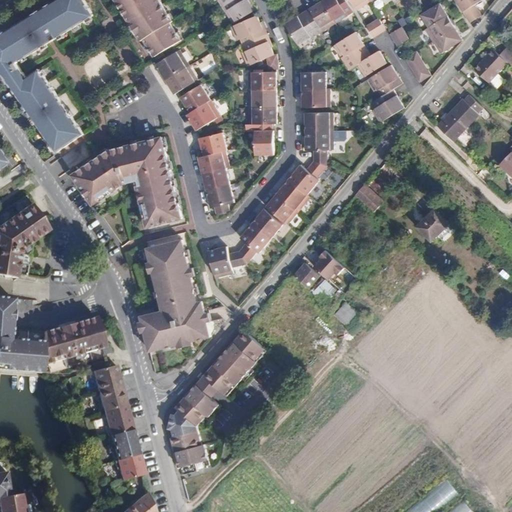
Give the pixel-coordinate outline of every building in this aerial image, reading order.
[(0,68),(58,152),(84,133),(40,69),(27,77),(18,63),(52,42),(94,16),(84,0),(57,0),(0,35),(0,68)] [(116,0),(142,41),(145,40),(156,57),(156,56),(159,60),(166,55),(164,52),(182,41),(171,24),(174,22),(162,3),(160,0),(116,0)] [(249,0),(231,0),(223,5),(234,24),(256,11),(251,3),(249,0)] [(346,0),(324,0),(322,1),(336,23),(354,12),(346,0)] [(370,2),(368,0),(351,0),(357,10),(370,2)] [(483,0),(456,0),(470,23),(482,16),(475,5),(483,0)] [(322,1),(304,12),(318,34),(336,23),(322,1)] [(422,15),(430,27),(449,16),(441,3),(426,13),(422,15)] [(318,34),(304,12),(286,24),(292,34),(301,48),(314,40),(312,38),(318,34)] [(241,39),(244,45),(267,36),(261,24),(258,16),(232,27),(238,40),(241,39)] [(426,29),(434,41),(456,28),(449,16),(430,27),(426,29)] [(375,37),(386,30),(380,18),(368,26),(375,37)] [(391,34),(398,46),(409,39),(402,27),(391,34)] [(457,44),(463,40),(456,28),(434,41),(441,54),(457,44)] [(335,46),(346,64),(368,50),(364,44),(357,32),(345,39),(335,46)] [(267,58),(275,55),(272,47),(267,36),(244,45),(246,52),(243,53),(248,66),(267,58)] [(511,67),(511,50),(508,47),(500,55),(508,63),(511,67)] [(500,55),(494,49),(475,68),(489,83),(497,73),(508,63),(500,55)] [(368,50),(346,64),(350,70),(358,65),(366,77),(388,63),(380,51),(372,56),(368,50)] [(181,51),(157,65),(167,80),(190,66),(181,51)] [(413,70),(424,63),(417,51),(406,58),(413,70)] [(269,69),(280,69),(277,54),(275,55),(267,58),(269,69)] [(432,75),(424,63),(413,70),(420,82),(432,75)] [(379,90),(382,97),(394,89),(404,83),(392,65),(390,66),(368,80),(375,93),(379,90)] [(190,66),(167,80),(175,95),(180,92),(199,80),(190,66)] [(250,91),(277,90),(277,72),(270,72),(250,72),(250,91)] [(303,73),(303,89),(327,89),(327,73),(303,73)] [(497,73),(489,83),(496,90),(504,81),(497,73)] [(181,98),(191,113),(211,101),(202,85),(183,96),(181,98)] [(308,108),(331,107),(330,89),(327,89),(303,89),(304,108),(308,108)] [(394,89),(382,97),(373,103),(376,108),(373,110),(381,123),(405,108),(394,89)] [(278,107),(277,90),(250,91),(251,108),(278,107)] [(470,95),(468,96),(481,109),(483,107),(470,95)] [(481,109),(468,96),(465,100),(464,99),(439,125),(454,139),(479,113),(478,113),(481,109)] [(191,113),(188,115),(198,131),(221,116),(211,101),(191,113)] [(278,124),(278,107),(251,108),(251,124),(273,124),(278,124)] [(306,131),(334,131),(334,113),(308,113),(306,113),(306,131)] [(251,124),(247,124),(247,131),(256,131),(256,154),(275,154),(275,143),(275,130),(273,130),(273,124),(251,124)] [(314,161),(329,166),(329,150),(334,150),(334,131),(306,131),(307,151),(314,151),(314,161)] [(223,133),(200,138),(205,156),(226,151),(227,151),(223,133)] [(110,150),(73,175),(94,205),(101,200),(100,197),(112,188),(114,191),(125,183),(137,181),(140,180),(141,185),(138,186),(143,205),(146,204),(149,218),(146,218),(148,227),(184,219),(164,137),(110,150)] [(499,161),(511,173),(511,150),(511,149),(499,161)] [(205,156),(199,158),(203,174),(226,168),(230,167),(226,151),(205,156)] [(0,174),(8,169),(0,157),(0,174)] [(318,179),(329,166),(314,161),(307,170),(302,165),(290,179),(308,195),(320,180),(318,179)] [(226,168),(203,174),(207,190),(230,184),(226,168)] [(299,212),(311,198),(308,195),(290,179),(278,194),(299,212)] [(230,184),(207,190),(212,209),(216,207),(217,214),(230,210),(229,204),(235,203),(230,184)] [(363,184),(354,194),(372,211),(382,201),(363,184)] [(100,197),(101,200),(114,191),(112,188),(100,197)] [(289,224),(299,212),(278,194),(267,207),(289,224)] [(0,275),(16,279),(17,275),(27,276),(32,241),(49,230),(36,210),(26,196),(0,213),(0,275)] [(284,224),(266,209),(254,224),(272,238),(284,224)] [(440,240),(452,228),(434,210),(417,227),(430,240),(435,235),(440,240)] [(240,251),(248,264),(259,251),(260,253),(272,238),(254,224),(242,238),(247,242),(240,251)] [(157,312),(142,316),(151,351),(181,344),(180,342),(194,338),(194,340),(213,335),(204,300),(200,302),(184,239),(148,248),(152,262),(155,262),(158,270),(154,271),(163,306),(167,305),(168,311),(164,312),(164,314),(158,315),(157,312)] [(210,251),(216,278),(234,274),(233,268),(248,264),(240,251),(230,254),(228,247),(210,251)] [(328,280),(342,266),(326,251),(320,257),(321,259),(314,267),(328,280)] [(294,276),(308,289),(320,275),(306,263),(294,276)] [(507,276),(498,269),(496,272),(504,279),(507,276)] [(312,293),(322,303),(334,290),(324,280),(312,293)] [(0,297),(0,369),(41,373),(41,372),(50,373),(82,364),(99,359),(103,358),(103,355),(101,348),(105,347),(96,317),(44,332),(11,329),(11,315),(13,298),(0,297)] [(342,321),(353,309),(346,303),(335,315),(342,321)] [(161,311),(157,312),(158,315),(164,314),(164,312),(168,311),(167,305),(163,306),(163,308),(161,311)] [(365,320),(353,309),(342,321),(354,332),(365,320)] [(267,351),(246,330),(205,375),(220,389),(228,395),(244,377),(248,372),(252,368),(267,351)] [(109,346),(105,348),(105,347),(101,348),(103,355),(111,353),(109,346)] [(121,385),(116,365),(106,368),(102,369),(93,371),(99,392),(121,385)] [(220,389),(205,375),(198,384),(212,397),(220,389)] [(198,384),(178,407),(179,408),(175,413),(171,428),(174,428),(176,437),(174,437),(182,466),(184,465),(186,473),(200,469),(209,466),(209,464),(212,464),(206,444),(204,445),(199,425),(208,413),(210,415),(220,404),(212,397),(198,384)] [(127,405),(121,385),(99,392),(104,411),(127,405)] [(133,430),(127,405),(104,411),(108,426),(105,426),(107,436),(133,430)] [(110,445),(112,452),(114,461),(140,454),(133,430),(107,436),(110,445)] [(116,470),(119,469),(122,481),(145,474),(140,454),(114,461),(116,470)] [(6,472),(0,473),(0,497),(10,496),(6,472)] [(405,511),(437,511),(459,494),(446,479),(405,511)] [(126,511),(154,511),(147,493),(125,511),(126,511)] [(0,509),(0,511),(24,511),(23,502),(22,494),(12,495),(10,496),(0,497),(0,509)] [(473,511),(464,501),(451,511),(473,511)]
